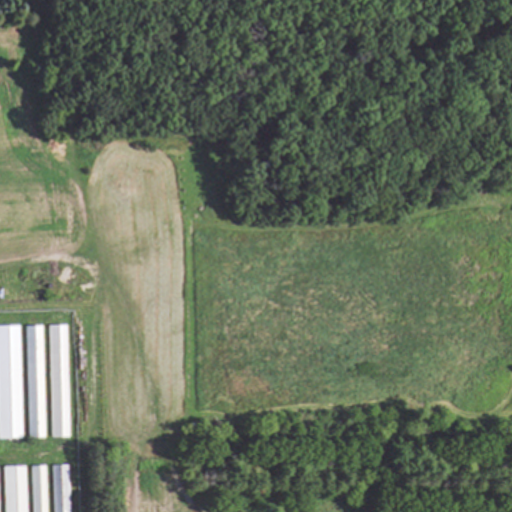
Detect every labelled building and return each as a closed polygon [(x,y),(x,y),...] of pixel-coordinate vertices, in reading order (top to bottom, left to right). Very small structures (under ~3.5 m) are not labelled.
[(0,325),(0,438),(18,438),(16,325),(0,325)] [(25,419),(31,419),(31,438),(42,437),(40,325),(23,325),(25,419)] [(64,325),(46,325),(49,437),(66,437),(64,325)] [(50,466),(51,511),(68,511),(67,465),(50,466)] [(2,511),(24,511),(24,466),(1,467),(2,511)] [(44,511),(44,466),(29,466),(29,511),(44,511)]
